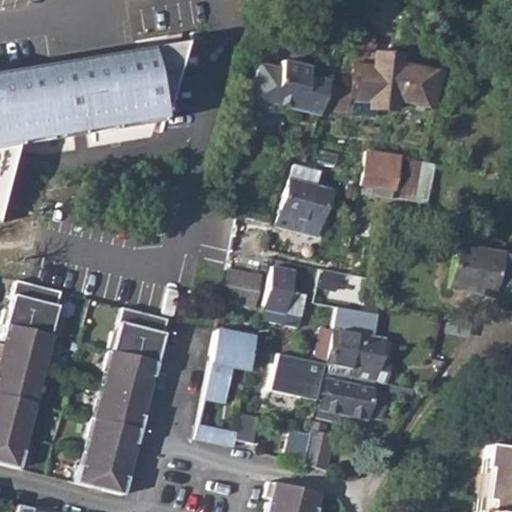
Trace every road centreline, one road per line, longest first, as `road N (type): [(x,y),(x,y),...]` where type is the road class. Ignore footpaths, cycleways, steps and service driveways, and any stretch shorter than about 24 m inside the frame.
road 1 (residential): [(153,444),(371,495)]
road 2 (residential): [(0,479),(116,511)]
